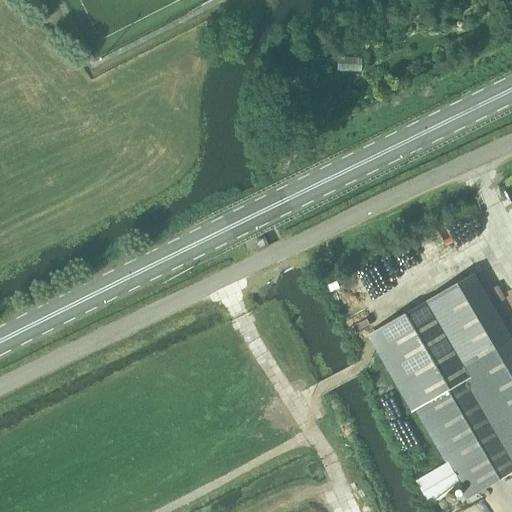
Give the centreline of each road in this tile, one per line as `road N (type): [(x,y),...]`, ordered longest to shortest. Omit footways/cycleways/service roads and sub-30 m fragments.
road 1 (secondary): [(0,341),(511,90)]
road 2 (unclassified): [(0,387),(511,142)]
road 3 (track): [(510,240),(365,327),(361,367),(320,389),(306,439),(158,511)]
road 4 (track): [(221,280),(333,467),(350,511)]
